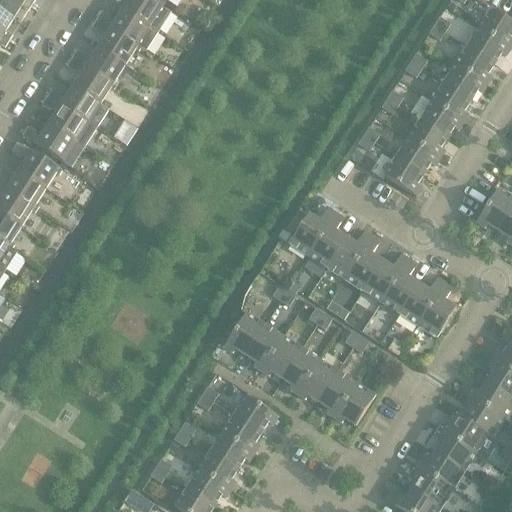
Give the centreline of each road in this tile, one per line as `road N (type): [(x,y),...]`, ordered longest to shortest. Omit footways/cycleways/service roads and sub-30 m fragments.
road 1 (residential): [(351,511),(496,280)]
road 2 (residential): [(419,239),(511,96)]
road 3 (residential): [(0,111),(71,0)]
